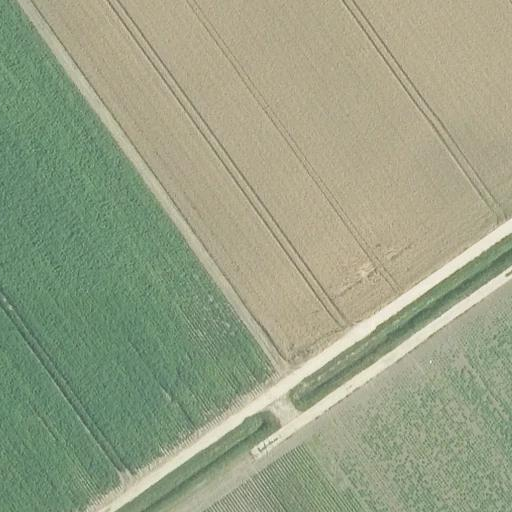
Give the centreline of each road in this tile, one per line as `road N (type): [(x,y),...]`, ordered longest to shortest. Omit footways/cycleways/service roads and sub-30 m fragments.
road 1 (track): [(104,511),(511,225)]
road 2 (track): [(511,273),(254,455)]
